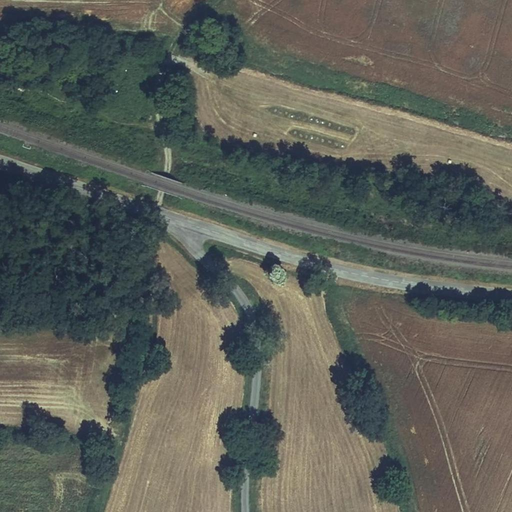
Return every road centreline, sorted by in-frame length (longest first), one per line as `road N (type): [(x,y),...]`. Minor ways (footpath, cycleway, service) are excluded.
road 1 (tertiary): [(191,225),(363,277),(511,295)]
road 2 (unclassified): [(243,511),(255,339),(239,292),(198,253),(191,225)]
road 3 (track): [(99,511),(153,283),(156,214)]
road 4 (track): [(212,0),(163,64),(156,86),(168,156),(156,214)]
road 5 (tertiary): [(156,214),(0,163)]
